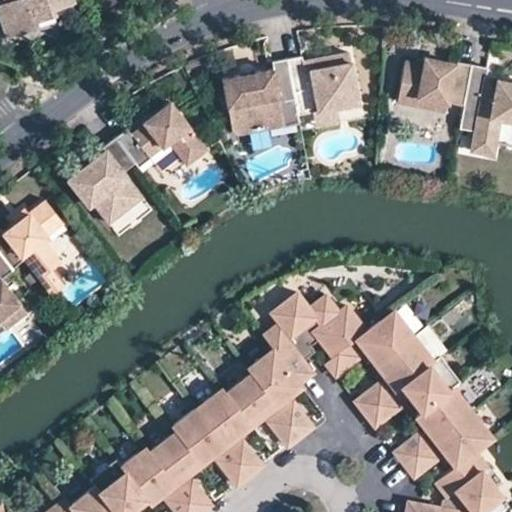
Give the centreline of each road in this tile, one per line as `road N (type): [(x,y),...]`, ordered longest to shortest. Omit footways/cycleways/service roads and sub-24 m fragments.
road 1 (residential): [(24,133),(140,51),(215,19)]
road 2 (residential): [(234,511),(343,430),(354,476),(346,511)]
